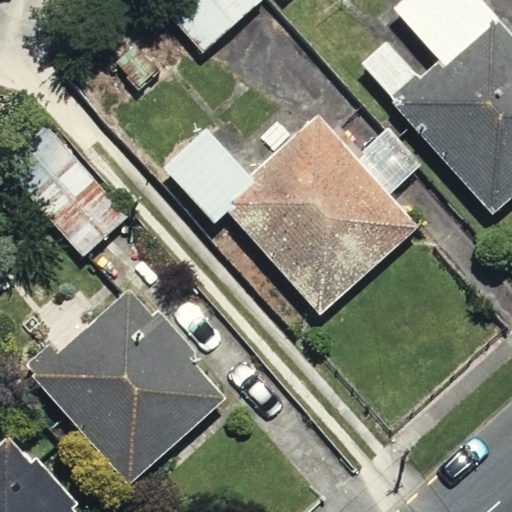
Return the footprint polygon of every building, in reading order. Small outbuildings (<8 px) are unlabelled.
[(265,0),(159,0),(205,52),(265,0)] [(387,37),(345,71),(469,217),(511,179),(511,36),(481,0),(382,0),(367,13),(387,37)] [(196,130),(145,173),(194,233),(211,220),(286,311),(396,221),(312,119),(237,180),(196,130)] [(55,127),(0,170),(0,180),(59,256),(119,209),(55,127)] [(112,276),(4,373),(112,493),(220,395),(112,276)] [(58,511),(0,440),(0,511),(58,511)]
